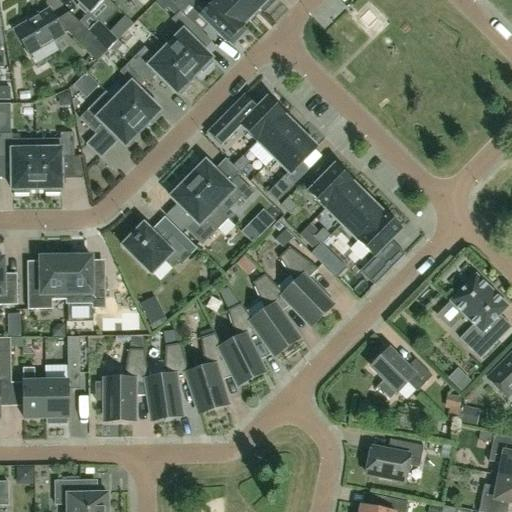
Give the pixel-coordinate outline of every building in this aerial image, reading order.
[(75,0),(80,4),(77,7),(85,14),(87,12),(91,15),(105,0),(75,0)] [(167,0),(178,10),(188,0),(167,0)] [(243,28),(243,27),(216,0),(208,9),(198,0),(188,0),(178,10),(180,12),(195,27),(200,31),(207,24),(227,44),(228,43),(231,46),(247,31),(243,28)] [(243,26),(259,10),(248,0),(216,0),(243,27),(244,27),(243,26)] [(248,0),(259,10),(259,9),(264,13),(276,0),(248,0)] [(95,39),(88,32),(69,13),(55,21),(49,11),(47,12),(15,31),(29,55),(67,33),(84,50),(95,39)] [(195,27),(180,12),(171,21),(175,25),(168,32),(176,39),(165,49),(194,78),(200,72),(202,74),(213,64),(210,61),(211,60),(187,36),(195,27)] [(88,32),(95,39),(108,51),(117,42),(97,22),(88,32)] [(188,83),(194,78),(165,49),(155,59),(144,48),(128,64),(145,81),(148,84),(157,75),(177,95),(178,94),(181,96),(191,86),(188,83)] [(137,90),(145,81),(128,64),(120,73),(124,77),(117,84),(124,91),(114,101),(143,129),(148,124),(151,127),(161,116),(158,113),(160,112),(137,90)] [(0,101),(10,101),(10,89),(0,88),(0,101)] [(244,96),(209,131),(223,145),(241,127),(257,142),(284,115),(267,99),(256,110),(244,98),(245,97),(244,96)] [(137,135),(143,129),(114,101),(104,112),(97,105),(90,112),(88,111),(79,119),(95,135),(96,136),(105,128),(125,147),(126,146),(129,149),(139,138),(137,135)] [(284,115),(257,142),(273,159),(299,132),(284,117),(284,116),(284,115)] [(299,132),(273,159),(290,175),(316,149),(299,132)] [(11,135),(0,134),(0,159),(11,159),(12,179),(12,191),(14,191),(14,195),(29,194),(29,191),(37,190),(36,150),(36,140),(20,141),(20,135),(11,135)] [(50,140),(36,140),(36,150),(37,190),(45,190),(45,194),(60,194),(60,190),(61,190),(61,180),(61,158),(74,158),(73,134),(60,134),(60,140),(50,140)] [(233,166),(241,174),(250,164),(243,156),(233,166)] [(193,175),(188,181),(216,209),(223,216),(233,205),(241,198),(245,202),(254,194),(236,177),(228,185),(214,171),(205,163),(204,164),(201,161),(190,172),(193,175)] [(352,182),(335,165),(308,193),(325,209),(352,182)] [(268,194),(277,203),(294,185),(286,178),(285,176),(268,194)] [(179,183),(169,194),(171,197),(170,198),(177,205),(193,221),(185,229),(202,246),(218,230),(228,220),(223,216),(216,209),(188,181),(182,186),(179,183)] [(352,183),(352,182),(325,209),(341,225),(367,199),(351,184),(352,183)] [(290,215),(297,208),(288,199),(281,206),(290,215)] [(383,214),(367,199),(341,225),(357,241),(384,214),(383,214)] [(384,214),(357,241),(374,258),(360,272),(374,286),(391,269),(377,255),(401,231),(384,214)] [(123,246),(122,247),(122,248),(123,247),(150,274),(150,275),(150,276),(151,275),(151,274),(164,261),(171,268),(179,261),(182,264),(191,256),(172,237),(163,245),(144,226),(143,225),(142,226),(143,226),(141,228),(138,225),(127,236),(130,239),(123,246)] [(314,239),(321,246),(330,237),(323,230),(314,239)] [(289,248),(278,258),(295,284),(284,295),(283,296),(291,305),(312,325),(331,307),(306,282),(318,270),(289,248)] [(66,305),(66,258),(60,258),(60,254),(44,255),(44,258),(41,258),(40,258),(40,280),(27,280),(28,311),(52,310),(52,300),(66,300),(66,305)] [(105,309),(105,279),(92,279),(92,258),(87,258),(87,254),(71,254),(71,258),(66,258),(66,305),(92,304),(92,309),(105,309)] [(0,306),(17,306),(17,280),(4,280),(4,259),(0,258),(0,306)] [(338,261),(328,271),(336,278),(346,268),(338,261)] [(252,321),(251,322),(260,334),(275,355),(297,340),(279,314),(291,305),(283,296),(284,295),(264,275),(252,284),(265,312),(252,321)] [(476,276),(450,302),(474,325),(460,339),(480,359),(499,339),(487,328),(508,307),(476,276)] [(155,298),(140,305),(150,325),(165,318),(155,298)] [(222,348),(221,349),(234,377),(239,385),(263,373),(246,341),(260,334),(251,322),(252,321),(240,304),(227,311),(236,341),(222,348)] [(189,374),(188,375),(189,379),(200,413),(226,405),(218,382),(234,377),(221,349),(222,348),(215,334),(201,339),(204,369),(189,374)] [(95,383),(95,400),(106,400),(106,421),(133,421),(133,396),(150,396),(148,386),(147,380),(149,380),(146,364),(144,350),(141,337),(131,337),(129,350),(123,381),(106,381),(106,383),(95,383)] [(0,338),(0,362),(10,363),(10,339),(0,338)] [(79,338),(67,338),(67,374),(80,374),(79,338)] [(149,380),(147,380),(148,386),(150,396),(153,420),(180,416),(174,381),(189,379),(188,375),(189,374),(182,345),(167,347),(164,378),(149,380)] [(371,368),(384,381),(377,388),(389,400),(397,393),(408,383),(417,392),(432,377),(415,360),(407,368),(389,350),(371,368)] [(511,354),(506,360),(488,379),(508,399),(511,394),(511,354)] [(23,369),(23,383),(23,418),(46,418),(45,383),(34,383),(34,369),(23,369)] [(471,382),(457,369),(448,379),(461,392),(471,382)] [(68,383),(45,383),(46,418),(47,418),(47,424),(67,424),(67,418),(68,418),(68,383)] [(499,476),(511,478),(511,437),(494,434),(489,462),(501,464),(499,476)] [(372,449),(366,475),(404,482),(407,466),(419,468),(423,447),(398,442),(395,454),(372,449)] [(511,478),(499,476),(497,488),(484,485),(478,511),(507,511),(509,502),(511,502),(511,478)] [(67,505),(67,511),(108,511),(108,494),(98,494),(98,495),(81,495),(81,482),(55,482),(55,505),(67,505)] [(0,506),(8,506),(8,483),(0,483),(0,506)] [(360,506),(358,511),(404,511),(407,501),(383,497),(380,509),(360,506)]
